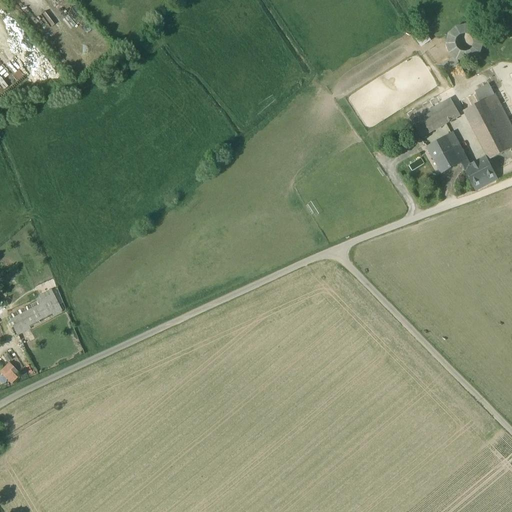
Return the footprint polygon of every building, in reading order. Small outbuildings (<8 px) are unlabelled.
[(483,36),(479,30),(473,26),(466,24),(459,25),(453,29),(449,35),(447,42),(448,49),(452,55),(457,59),(464,61),(472,60),(478,56),(482,50),(484,44),(483,36)] [(6,48),(0,53),(0,59),(13,73),(22,65),(6,48)] [(0,73),(10,86),(16,82),(0,60),(0,73)] [(465,110),(491,159),(511,148),(511,128),(494,95),(489,85),(478,91),(483,101),(465,110)] [(459,115),(459,114),(451,100),(443,104),(443,105),(412,123),(421,138),(457,117),(459,117),(459,115)] [(452,134),(444,139),(451,151),(460,146),(454,135),(453,134),(452,134)] [(426,148),(441,173),(461,163),(459,160),(465,157),(460,146),(451,151),(444,139),(426,148)] [(459,160),(461,163),(464,169),(470,166),(465,157),(459,160)] [(471,168),(470,166),(464,169),(463,169),(465,172),(476,191),(497,180),(488,164),(490,163),(489,160),(487,161),(486,160),(471,168)] [(49,291),(42,295),(38,297),(41,301),(9,318),(17,335),(53,316),(60,312),(49,291)] [(3,370),(13,381),(16,378),(13,375),(16,372),(9,365),(3,370)]
